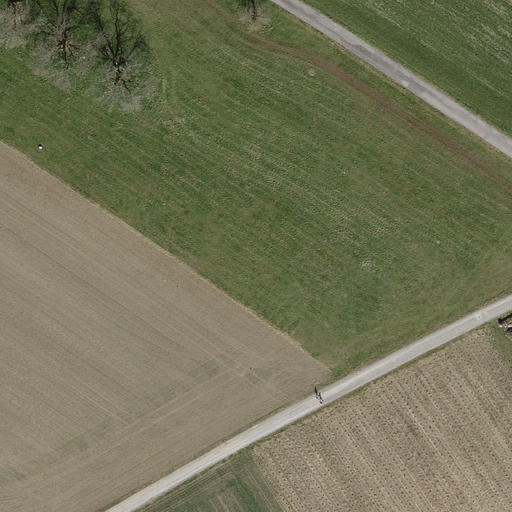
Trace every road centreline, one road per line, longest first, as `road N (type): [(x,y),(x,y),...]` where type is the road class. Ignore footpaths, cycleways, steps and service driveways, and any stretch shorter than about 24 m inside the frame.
road 1 (track): [(123,511),(511,300)]
road 2 (track): [(511,148),(282,0)]
